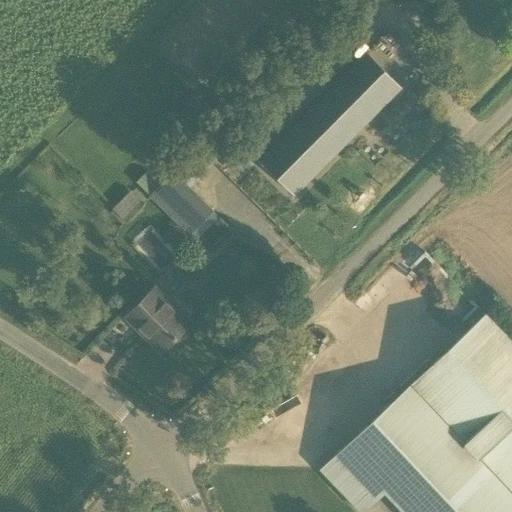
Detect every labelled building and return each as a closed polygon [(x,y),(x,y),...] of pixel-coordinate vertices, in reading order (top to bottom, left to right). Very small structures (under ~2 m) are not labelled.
[(369,55),(368,54),(261,162),(293,195),(401,87),(400,85),(393,92),(363,61),(369,55)] [(149,191),(164,176),(151,164),(136,179),(149,191)] [(212,211),(173,173),(151,195),(190,234),(212,211)] [(190,323),(155,288),(128,315),(150,337),(148,339),(161,352),(190,323)] [(511,511),(511,342),(485,314),(320,469),(360,511),(363,511),(385,492),(403,511),(511,511)]
